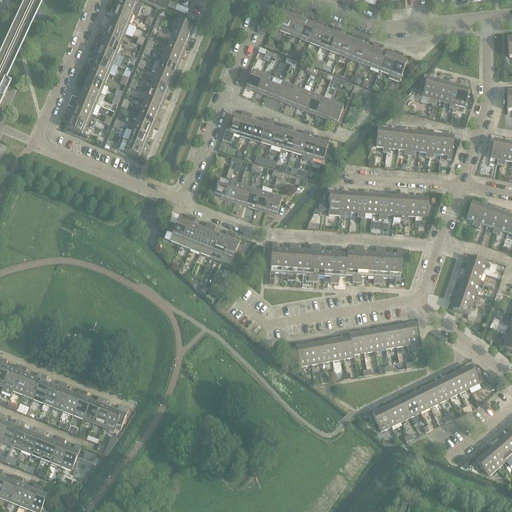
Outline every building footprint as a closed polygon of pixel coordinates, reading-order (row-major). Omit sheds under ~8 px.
[(120,0),(117,9),(133,16),(137,18),(142,7),(138,5),(139,1),(135,0),(120,0)] [(117,9),(113,19),(129,26),(133,16),(117,9)] [(280,32),(290,36),(299,14),(294,12),(292,18),(286,16),(280,32)] [(304,16),(299,14),(290,36),(300,40),(306,24),(301,22),(304,16)] [(113,19),(108,29),(125,36),(129,26),(113,19)] [(312,26),(306,24),(300,40),(310,44),(319,22),(314,20),(312,26)] [(178,22),(174,33),(190,39),(194,29),(178,22)] [(324,24),(319,22),(310,44),(320,48),(327,32),(321,30),(324,24)] [(332,34),(327,32),(320,48),(330,52),(339,30),(334,28),(332,34)] [(108,29),(104,39),(121,46),(125,36),(108,29)] [(344,32),(339,30),(330,52),(340,56),(347,40),(341,38),(344,32)] [(190,39),(174,33),(170,43),(186,49),(190,39)] [(352,42),(347,40),(340,56),(350,60),(359,38),(354,36),(352,42)] [(364,40),(359,38),(350,60),(360,64),(367,48),(361,46),(364,40)] [(104,39),(100,49),(117,56),(121,46),(104,39)] [(186,49),(170,43),(165,53),(182,59),(186,49)] [(372,50),(367,48),(360,64),(370,68),(379,46),(374,44),(372,50)] [(384,48),(379,46),(370,68),(380,72),(387,56),(381,54),(384,48)] [(100,49),(96,59),(112,66),(120,69),(124,59),(117,56),(100,49)] [(392,58),(387,56),(380,72),(390,76),(399,54),(394,52),(392,58)] [(182,59),(165,53),(161,63),(178,69),(182,59)] [(404,56),(399,54),(390,76),(401,80),(407,64),(401,62),(404,56)] [(96,59),(92,69),(108,76),(112,66),(96,59)] [(178,69),(161,63),(157,73),(174,79),(178,69)] [(92,69),(88,79),(104,86),(108,76),(92,69)] [(174,79),(157,73),(153,83),(169,89),(174,79)] [(246,89),(254,92),(254,90),(257,91),(263,77),(253,73),(246,89)] [(273,81),(263,77),(257,91),(260,92),(259,94),(267,97),(273,81)] [(342,82),(332,78),(331,82),(341,86),(342,82)] [(88,79),(84,89),(100,96),(104,86),(88,79)] [(428,104),(432,105),(438,83),(427,80),(422,98),(430,100),(428,104)] [(283,85),(273,81),(267,97),(274,100),(274,98),(277,99),(283,85)] [(351,90),(353,86),(342,82),(341,86),(351,90)] [(169,89),(153,83),(149,93),(165,99),(169,89)] [(448,86),(438,83),(432,105),(436,106),(437,101),(444,103),(448,86)] [(419,84),(414,90),(418,93),(423,87),(419,84)] [(293,89),(283,85),(277,99),(280,100),(279,102),(287,105),(293,89)] [(459,89),(448,86),(444,103),(451,105),(449,110),(453,111),(459,89)] [(84,89),(80,99),(96,106),(100,96),(84,89)] [(303,93),(293,89),(287,105),(294,108),(294,106),(297,107),(303,93)] [(470,91),(459,89),(453,111),(457,112),(458,107),(465,109),(470,91)] [(165,99),(149,93),(145,103),(161,109),(165,99)] [(313,97),(303,93),(297,107),(300,108),(300,110),(307,113),(313,97)] [(323,101),(313,97),(307,113),(314,116),(314,114),(317,115),(323,101)] [(80,99),(76,109),(92,116),(96,106),(80,99)] [(333,105),(323,101),(317,115),(320,116),(320,118),(327,121),(333,105)] [(161,109),(145,103),(141,113),(157,119),(161,109)] [(344,109),(333,105),(327,121),(334,124),(334,122),(337,123),(336,125),(337,125),(344,109)] [(76,109),(72,119),(88,126),(92,116),(76,109)] [(157,119),(141,113),(137,123),(153,129),(157,119)] [(235,136),(240,137),(247,114),(242,113),(240,119),(235,118),(231,129),(228,128),(223,143),(232,145),(235,136)] [(250,122),(252,116),(247,114),(240,137),(250,141),(256,124),(250,122)] [(72,119),(66,133),(87,142),(89,138),(84,136),(88,126),(72,119)] [(261,126),(256,124),(250,141),(261,144),(268,121),(263,119),(261,126)] [(273,122),(268,121),(261,144),(271,147),(276,130),(271,129),(273,122)] [(153,129),(137,123),(133,133),(149,139),(153,129)] [(282,132),(276,130),(271,147),(281,150),(289,127),(284,126),(282,132)] [(293,129),(289,127),(281,150),(292,153),(297,137),(291,135),(293,129)] [(383,154),(386,154),(389,132),(378,130),(376,148),(383,149),(383,154)] [(302,138),(297,137),(292,153),(302,156),(309,134),(304,132),(302,138)] [(400,133),(389,132),(386,154),(390,155),(391,150),(398,151),(400,133)] [(149,139),(133,133),(129,143),(145,149),(149,139)] [(410,134),(400,133),(398,151),(405,152),(404,156),(408,157),(410,134)] [(314,135),(309,134),(302,156),(312,160),(318,143),(312,141),(314,135)] [(421,135),(410,134),(408,157),(412,157),(412,152),(419,153),(421,135)] [(432,136),(421,135),(419,153),(426,154),(426,159),(429,159),(432,136)] [(443,138),(432,136),(429,159),(433,160),(434,155),(441,156),(443,138)] [(323,145),(318,143),(312,160),(323,163),(328,146),(330,140),(325,138),(323,145)] [(454,139),(443,138),(441,156),(448,156),(447,161),(451,162),(454,139)] [(124,153),(129,143),(123,141),(119,151),(124,153)] [(497,165),(500,166),(505,144),(494,141),(490,159),(498,160),(497,165)] [(145,149),(129,143),(124,153),(141,159),(145,149)] [(511,162),(511,144),(505,144),(500,166),(504,167),(505,162),(511,163),(511,162)] [(214,198),(222,200),(222,198),(225,199),(230,184),(219,181),(214,198)] [(240,188),(230,184),(225,199),(228,200),(228,202),(235,204),(240,188)] [(250,191),(240,188),(235,204),(242,207),(243,205),(246,206),(250,191)] [(261,194),(250,191),(246,206),(249,207),(248,208),(256,211),(261,194)] [(271,197),(261,194),(256,211),(263,213),(264,211),(267,212),(271,197)] [(336,218),(340,218),(341,195),(330,194),(329,212),(336,213),(336,218)] [(352,196),(341,195),(340,218),(343,218),(344,213),(351,214),(352,196)] [(363,196),(352,196),(351,214),(358,214),(357,219),(361,219),(363,196)] [(373,197),(363,196),(361,219),(365,219),(365,215),(372,215),(373,197)] [(282,201),(271,197),(267,212),(270,213),(269,215),(277,217),(282,201)] [(384,198),(373,197),(372,215),(379,216),(379,220),(383,221),(384,198)] [(395,199),(384,198),(383,221),(386,221),(387,216),(394,217),(395,199)] [(406,199),(395,199),(394,217),(401,217),(400,222),(404,222),(406,199)] [(416,200),(406,199),(404,222),(408,222),(408,218),(415,218),(416,200)] [(428,201),(416,200),(415,218),(422,219),(422,223),(426,224),(428,201)] [(320,206),(320,212),(327,213),(328,207),(326,207),(327,204),(323,204),(323,207),(320,206)] [(472,227),(476,228),(483,208),(472,204),(467,220),(474,222),(472,227)] [(493,211),(483,208),(476,228),(479,229),(481,225),(487,227),(493,211)] [(503,215),(493,211),(487,227),(494,229),(493,234),(496,235),(503,215)] [(511,222),(511,217),(503,215),(496,235),(500,236),(501,232),(508,234),(511,222)] [(170,243),(180,247),(191,219),(187,217),(184,223),(178,221),(176,226),(173,235),(172,237),(170,243)] [(196,221),(191,219),(180,247),(190,251),(199,229),(194,227),(196,221)] [(171,224),(168,233),(173,235),(176,226),(171,224)] [(204,231),(199,229),(190,251),(200,255),(211,227),(207,225),(204,231)] [(216,229),(211,227),(200,255),(210,259),(219,237),(214,235),(216,229)] [(167,233),(164,240),(170,243),(172,237),(173,235),(167,233)] [(224,239),(219,237),(210,259),(220,263),(231,235),(227,233),(224,239)] [(236,237),(231,235),(220,263),(231,267),(239,245),(234,243),(236,237)] [(277,251),(277,244),(272,244),(270,281),(274,281),(275,274),(281,275),(283,252),(277,251)] [(289,252),(283,252),(281,275),(288,275),(287,282),(292,282),(294,245),(289,245),(289,252)] [(298,253),(299,246),(294,245),(292,282),(296,282),(296,276),(303,276),(304,253),(298,253)] [(310,253),(304,253),(303,276),(309,276),(309,283),(313,284),(316,247),(311,247),(310,253)] [(320,254),(320,247),(316,247),(313,284),(317,284),(318,277),(324,278),(326,255),(320,254)] [(354,254),(347,254),(347,256),(346,277),(347,277),(353,277),(352,284),(357,284),(359,247),(354,247),(354,254)] [(363,255),(364,248),(359,247),(357,284),(361,284),(361,278),(368,278),(369,255),(363,255)] [(332,255),(326,255),(324,278),(331,278),(330,285),(335,285),(337,248),(333,248),(332,255)] [(341,256),(342,249),(337,248),(335,285),(339,285),(339,279),(346,279),(347,277),(346,277),(347,256),(341,256)] [(375,256),(369,255),(368,278),(374,279),(374,285),(378,286),(381,249),(376,249),(375,256)] [(385,256),(385,249),(381,249),(378,286),(382,286),(383,279),(389,280),(391,257),(385,256)] [(397,257),(391,257),(389,280),(396,280),(395,287),(400,287),(403,250),(397,250),(397,257)] [(470,259),(467,270),(482,275),(485,269),(489,270),(491,266),(470,259)] [(467,270),(463,280),(484,287),(485,284),(480,282),(482,275),(467,270)] [(463,280),(460,291),(475,296),(478,289),(482,291),(484,287),(463,280)] [(460,291),(456,301),(477,308),(478,304),(473,303),(475,296),(460,291)] [(475,311),(477,308),(456,301),(453,311),(468,317),(471,310),(475,311)] [(414,326),(403,328),(407,347),(418,345),(414,326)] [(403,328),(393,330),(396,349),(407,347),(403,328)] [(511,329),(509,335),(505,333),(503,336),(511,340),(511,329)] [(393,330),(382,332),(385,351),(396,349),(393,330)] [(382,332),(371,334),(375,353),(385,351),(382,332)] [(371,334),(360,336),(364,355),(375,353),(371,334)] [(360,336),(349,337),(350,340),(351,348),(352,348),(354,356),(364,355),(360,336)] [(511,340),(503,336),(501,340),(506,342),(503,348),(511,353),(511,340)] [(350,340),(340,342),(343,361),(354,359),(354,356),(352,348),(351,348),(350,340)] [(340,342),(329,344),(332,363),(343,361),(340,342)] [(329,344),(318,345),(322,365),(332,363),(329,344)] [(318,345),(308,347),(311,367),(322,365),(318,345)] [(308,347),(297,349),(300,368),(311,367),(308,347)] [(3,366),(6,365),(7,362),(3,360),(0,367),(0,387),(3,388),(10,371),(2,368),(3,366)] [(3,388),(2,392),(12,396),(13,392),(23,368),(18,367),(17,370),(19,372),(18,374),(15,373),(10,371),(3,388)] [(23,374),(26,373),(27,370),(23,368),(13,392),(23,396),(30,379),(22,376),(23,374)] [(470,368),(460,373),(469,390),(479,385),(474,374),(470,368)] [(479,372),(474,374),(479,385),(485,382),(479,372)] [(460,373),(451,378),(459,395),(469,390),(460,373)] [(38,382),(30,379),(23,396),(33,400),(43,376),(38,375),(37,378),(39,380),(38,382)] [(43,382),(46,381),(47,378),(43,376),(33,400),(43,404),(50,387),(42,384),(43,382)] [(451,378),(441,382),(450,400),(459,395),(451,378)] [(441,382),(431,387),(440,405),(450,400),(441,382)] [(59,390),(50,387),(43,404),(54,409),(63,385),(58,383),(57,386),(59,388),(59,390)] [(63,390),(67,389),(68,386),(63,385),(54,409),(64,413),(71,395),(62,392),(63,390)] [(431,387),(421,392),(430,410),(440,405),(431,387)] [(79,398),(71,395),(64,413),(74,417),(83,393),(79,391),(77,394),(79,396),(79,398)] [(421,392),(412,397),(420,414),(430,410),(421,392)] [(83,398),(87,397),(88,394),(83,393),(74,417),(84,421),(91,403),(83,400),(83,398)] [(412,397),(402,402),(410,419),(420,414),(412,397)] [(99,406),(91,403),(84,421),(94,425),(103,401),(99,399),(97,402),(99,404),(99,406)] [(103,406),(107,405),(108,402),(103,401),(94,425),(104,429),(111,411),(103,408),(103,406)] [(402,402),(392,406),(401,424),(410,419),(402,402)] [(392,406),(383,411),(391,429),(401,424),(392,406)] [(119,414),(111,411),(104,429),(114,433),(116,429),(121,431),(129,411),(119,407),(118,410),(120,412),(119,414)] [(383,411),(372,416),(381,434),(391,429),(383,411)] [(1,421),(4,420),(5,417),(1,416),(0,417),(0,443),(1,444),(8,426),(0,423),(1,421)] [(16,429),(8,426),(1,444),(11,448),(21,424),(16,422),(15,425),(17,427),(16,429)] [(21,429),(24,428),(25,425),(21,424),(11,448),(21,452),(28,434),(20,431),(21,429)] [(36,437),(28,434),(21,452),(31,456),(41,432),(36,430),(35,433),(37,435),(36,437)] [(41,437),(44,436),(46,433),(41,432),(31,456),(41,460),(48,442),(40,439),(41,437)] [(511,438),(509,435),(501,442),(511,454),(511,438)] [(56,445),(48,442),(41,460),(51,464),(61,440),(56,438),(55,441),(57,443),(56,445)] [(61,445),(64,444),(66,441),(61,440),(51,464),(61,468),(68,450),(60,447),(61,445)] [(511,454),(501,442),(493,449),(505,464),(511,457),(511,454)] [(76,453),(68,450),(61,468),(72,472),(81,448),(76,446),(75,449),(77,451),(76,453)] [(493,449),(484,456),(497,471),(505,464),(493,449)] [(497,471),(484,456),(473,466),(476,470),(479,468),(489,478),(497,471)] [(27,467),(25,473),(32,476),(34,470),(27,467)] [(14,484),(6,481),(0,496),(0,499),(9,503),(19,479),(14,477),(13,480),(15,483),(14,484)] [(19,484),(22,484),(23,481),(19,479),(9,503),(19,507),(26,489),(18,486),(19,484)] [(34,492),(26,489),(19,507),(29,511),(39,487),(34,485),(33,488),(35,491),(34,492)] [(39,492),(42,492),(43,489),(39,487),(29,511),(32,511),(40,511),(47,497),(38,494),(39,492)]
